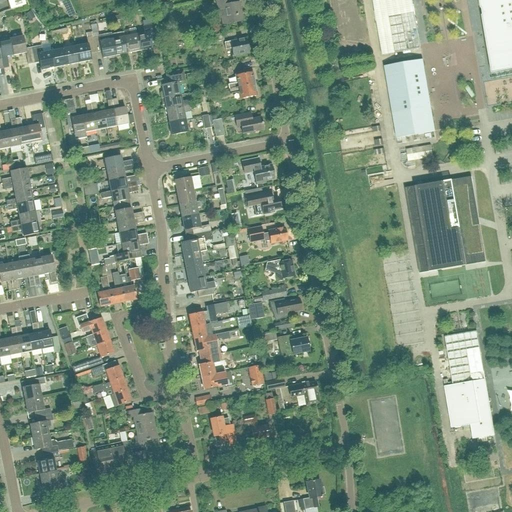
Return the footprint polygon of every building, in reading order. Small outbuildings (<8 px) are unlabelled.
[(226,17),(228,24),(242,21),(238,3),(230,4),(228,0),(221,0),(216,1),(219,18),(226,17)] [(372,0),(382,55),(420,49),(412,0),(372,0)] [(511,0),(479,0),(492,72),(496,72),(496,73),(511,70),(511,0)] [(136,35),(139,51),(152,49),(151,43),(156,42),(154,33),(152,25),(143,27),(144,33),(136,35)] [(123,32),(127,54),(139,51),(136,35),(130,36),(129,30),(123,31),(123,32)] [(112,40),(115,56),(127,54),(123,32),(111,35),(111,34),(112,40)] [(103,59),(115,56),(112,40),(111,34),(98,36),(93,38),(95,53),(101,52),(103,59)] [(206,37),(207,44),(223,41),(222,34),(206,37)] [(22,37),(9,40),(12,56),(25,54),(27,65),(33,64),(30,48),(24,49),(22,37)] [(75,47),(78,64),(91,61),(90,54),(95,53),(93,38),(92,38),(86,39),(88,45),(75,47)] [(245,38),(223,43),(225,49),(230,48),(232,56),(248,52),(245,38)] [(0,41),(0,58),(2,69),(7,68),(5,58),(12,56),(9,40),(0,41)] [(41,46),(30,48),(33,64),(39,63),(41,71),(54,68),(51,52),(42,54),(41,46)] [(66,66),(78,64),(75,47),(63,50),(66,66)] [(63,50),(51,52),(54,68),(66,66),(63,50)] [(384,66),(397,139),(435,132),(423,60),(384,66)] [(227,85),(228,89),(254,84),(252,73),(235,76),(236,84),(227,85)] [(159,93),(160,99),(180,95),(178,86),(184,85),(182,75),(167,78),(168,84),(161,86),(162,91),(159,93)] [(254,84),(228,89),(229,94),(238,92),(239,100),(256,96),(254,84)] [(165,106),(166,110),(188,106),(187,100),(181,102),(180,95),(160,99),(162,105),(165,106)] [(116,99),(111,100),(116,126),(127,124),(124,107),(118,108),(116,99)] [(102,112),(106,128),(116,126),(111,100),(106,101),(108,110),(102,112)] [(90,104),(95,130),(106,128),(102,112),(96,113),(95,103),(90,104)] [(85,133),(85,132),(95,130),(90,104),(85,105),(87,115),(81,116),(85,133)] [(166,110),(168,122),(184,119),(183,113),(190,112),(188,106),(166,110)] [(74,108),(64,110),(67,125),(71,124),(73,135),(79,134),(79,136),(81,137),(86,136),(85,132),(85,133),(81,116),(75,117),(74,108)] [(240,126),(242,134),(263,130),(260,117),(251,119),(249,113),(234,116),(236,127),(240,126)] [(33,126),(27,127),(30,144),(41,141),(39,129),(44,128),(41,114),(31,116),(33,126)] [(207,115),(207,116),(201,117),(204,129),(210,128),(207,115)] [(20,146),(30,144),(27,127),(21,128),(19,118),(14,119),(20,146)] [(6,131),(9,148),(20,146),(14,119),(9,120),(11,130),(6,131)] [(168,122),(171,136),(187,132),(184,119),(168,122)] [(212,121),(215,137),(223,136),(220,119),(212,121)] [(0,149),(9,148),(6,131),(0,132),(0,149)] [(429,148),(406,148),(407,162),(430,161),(429,148)] [(103,160),(105,171),(132,165),(131,160),(121,162),(120,156),(103,160)] [(242,163),(243,170),(252,168),(255,185),(265,183),(264,180),(274,179),(271,166),(259,168),(257,160),(242,163)] [(132,165),(105,171),(108,181),(124,178),(123,172),(133,170),(132,165)] [(1,180),(2,185),(28,180),(26,169),(9,172),(11,179),(1,180)] [(212,173),(214,186),(221,185),(218,172),(212,173)] [(444,182),(405,189),(419,274),(466,266),(468,263),(486,263),(479,225),(476,223),(471,177),(445,184),(444,182)] [(108,181),(110,192),(136,187),(135,182),(125,184),(124,178),(108,181)] [(174,181),(176,194),(192,190),(190,178),(174,181)] [(12,188),(14,194),(30,190),(28,180),(2,185),(3,190),(12,188)] [(110,192),(100,194),(101,199),(111,197),(113,207),(126,205),(129,204),(128,200),(129,200),(128,193),(137,192),(136,187),(110,192)] [(257,189),(244,191),(245,196),(247,205),(253,204),(255,214),(265,212),(265,214),(271,213),(270,211),(274,211),(273,209),(280,207),(278,199),(271,200),(269,192),(258,194),(257,189)] [(5,201),(6,206),(32,201),(30,190),(14,194),(15,199),(5,201)] [(176,194),(179,206),(195,202),(192,190),(176,194)] [(50,198),(50,209),(59,208),(58,197),(50,198)] [(17,209),(18,215),(35,212),(32,201),(6,206),(7,211),(17,209)] [(179,206),(181,218),(197,215),(196,208),(200,208),(199,202),(195,203),(195,202),(179,206)] [(126,205),(113,207),(114,212),(116,223),(142,218),(141,213),(132,215),(131,208),(127,209),(126,205)] [(10,222),(11,227),(37,222),(35,212),(18,215),(19,221),(10,222)] [(200,227),(197,215),(181,218),(183,231),(190,229),(192,235),(207,232),(206,226),(200,227)] [(143,223),(142,218),(116,223),(118,233),(135,230),(134,224),(143,223)] [(22,237),(39,233),(37,222),(11,227),(12,232),(21,231),(22,237)] [(246,230),(249,242),(263,239),(264,242),(269,241),(270,244),(287,240),(284,227),(267,231),(267,233),(262,234),(261,227),(246,230)] [(118,233),(120,244),(147,239),(146,234),(136,236),(135,230),(118,233)] [(180,243),(182,256),(199,253),(199,252),(205,251),(202,239),(208,238),(207,232),(192,235),(193,241),(180,243)] [(113,257),(115,263),(140,258),(139,252),(138,246),(148,244),(147,239),(120,244),(115,245),(117,256),(113,257)] [(233,246),(227,247),(229,260),(230,259),(235,258),(234,250),(233,246)] [(182,256),(185,268),(201,265),(199,253),(182,256)] [(19,262),(22,279),(27,278),(29,287),(34,286),(29,260),(28,255),(18,257),(19,262)] [(51,256),(40,258),(43,275),(49,274),(51,283),(56,282),(51,256)] [(34,286),(39,285),(37,276),(43,275),(40,258),(29,260),(34,286)] [(285,280),(284,278),(286,278),(287,279),(290,278),(291,277),(294,276),(291,260),(280,262),(279,260),(267,262),(266,270),(275,273),(277,282),(285,280)] [(0,281),(0,283),(6,282),(8,291),(13,290),(8,264),(3,265),(2,262),(0,262),(0,281)] [(19,262),(8,264),(13,290),(18,290),(16,280),(22,279),(19,262)] [(185,268),(187,280),(203,277),(201,265),(185,268)] [(120,284),(124,302),(136,299),(132,281),(138,280),(136,269),(129,271),(130,277),(125,278),(126,282),(120,284)] [(109,292),(112,304),(124,302),(120,284),(117,272),(111,273),(115,290),(109,292)] [(97,294),(100,307),(112,304),(109,292),(106,277),(99,278),(101,287),(102,293),(97,294)] [(203,277),(187,280),(190,293),(196,292),(197,298),(213,295),(212,289),(214,288),(213,282),(205,284),(203,277)] [(219,297),(227,295),(226,288),(217,290),(219,297)] [(271,291),(266,292),(266,291),(260,292),(262,301),(286,297),(284,288),(271,290),(271,291)] [(269,303),(270,309),(275,321),(291,315),(291,313),(301,311),(298,299),(283,302),(283,300),(269,303)] [(188,316),(190,328),(216,323),(216,322),(212,305),(205,307),(206,312),(188,316)] [(247,305),(248,320),(260,319),(260,305),(247,305)] [(90,330),(92,335),(105,331),(100,319),(89,323),(86,314),(75,318),(78,327),(79,326),(82,333),(90,330)] [(274,324),(275,331),(294,327),(292,320),(274,324)] [(15,328),(20,353),(31,351),(27,335),(22,336),(18,321),(14,322),(15,328)] [(36,323),(41,349),(52,347),(53,352),(60,351),(57,337),(50,338),(49,330),(43,332),(41,322),(36,323)] [(190,328),(193,340),(211,336),(211,335),(210,328),(219,326),(218,322),(216,322),(216,323),(190,328)] [(27,335),(31,351),(41,349),(36,323),(31,325),(33,334),(27,335)] [(6,339),(9,356),(20,353),(15,328),(10,329),(12,338),(6,339)] [(92,335),(96,346),(109,342),(105,331),(92,335)] [(470,425),(473,439),(494,435),(477,332),(445,337),(451,377),(443,378),(451,428),(470,425)] [(69,334),(61,337),(63,344),(71,341),(69,334)] [(211,336),(193,340),(195,352),(201,351),(202,357),(218,354),(215,340),(219,339),(218,334),(211,335),(211,336)] [(256,351),(271,349),(269,335),(254,337),(256,351)] [(294,354),(295,357),(301,356),(300,353),(308,351),(306,339),(289,342),(288,336),(277,338),(281,357),(294,354)] [(0,357),(9,356),(6,339),(0,340),(0,338),(0,357)] [(63,345),(65,353),(74,350),(71,342),(63,345)] [(109,342),(96,346),(100,358),(113,353),(109,342)] [(204,364),(198,365),(201,378),(219,374),(219,371),(223,370),(226,369),(224,361),(220,362),(218,354),(202,357),(204,364)] [(71,367),(73,374),(102,363),(100,357),(71,367)] [(260,359),(263,375),(273,373),(272,367),(266,368),(264,359),(260,359)] [(104,372),(102,366),(91,371),(93,378),(103,375),(102,373),(104,372)] [(258,366),(248,368),(252,385),(262,383),(258,366)] [(110,383),(122,378),(118,367),(106,371),(110,382),(110,383)] [(201,378),(203,390),(216,387),(215,381),(220,380),(219,377),(220,377),(219,374),(201,378)] [(29,387),(22,388),(25,400),(41,397),(39,385),(44,384),(43,377),(28,381),(29,387)] [(114,394),(126,390),(122,378),(110,383),(110,382),(91,389),(93,394),(105,390),(107,396),(109,396),(114,394)] [(265,383),(267,391),(283,387),(281,380),(265,383)] [(496,410),(511,408),(511,381),(505,382),(506,388),(493,390),(495,402),(496,410)] [(318,403),(316,393),(317,392),(315,382),(308,384),(307,383),(288,387),(290,395),(302,392),(303,396),(303,395),(305,406),(318,403)] [(109,396),(113,408),(131,401),(126,390),(114,394),(109,396)] [(41,397),(25,400),(27,413),(34,412),(35,417),(51,414),(49,408),(44,409),(41,397)] [(268,416),(275,414),(272,399),(265,400),(268,416)] [(84,405),(88,417),(95,414),(91,402),(84,405)] [(141,409),(127,412),(129,418),(133,417),(135,430),(154,426),(152,413),(142,415),(141,409)] [(56,420),(55,414),(51,414),(35,417),(36,423),(29,425),(32,437),(48,434),(47,427),(50,426),(49,421),(52,420),(56,420)] [(250,429),(253,442),(270,438),(267,425),(257,428),(255,421),(254,416),(242,418),(244,427),(250,425),(251,429),(250,429)] [(221,417),(210,419),(214,437),(218,436),(220,442),(227,440),(229,446),(237,444),(234,432),(229,433),(227,424),(222,425),(221,417)] [(154,426),(135,430),(137,442),(134,443),(135,449),(148,446),(147,441),(157,439),(154,426)] [(48,434),(32,437),(34,450),(41,449),(42,454),(58,451),(73,448),(72,440),(56,442),(54,440),(50,441),(48,434)] [(109,451),(113,470),(126,468),(124,458),(130,457),(128,447),(127,441),(108,445),(109,451)] [(98,463),(100,473),(113,470),(109,451),(108,445),(100,447),(100,449),(89,451),(92,464),(98,463)] [(90,464),(86,446),(78,447),(82,466),(90,464)] [(37,462),(39,474),(56,471),(53,458),(59,457),(58,451),(42,454),(43,460),(37,462)] [(56,471),(39,474),(42,487),(49,485),(50,491),(65,488),(64,482),(58,483),(56,471)] [(321,495),(323,494),(322,488),(320,488),(318,480),(305,483),(308,498),(301,500),(303,510),(318,507),(316,498),(321,497),(321,495)] [(283,503),(284,511),(293,511),(292,501),(283,503)]
